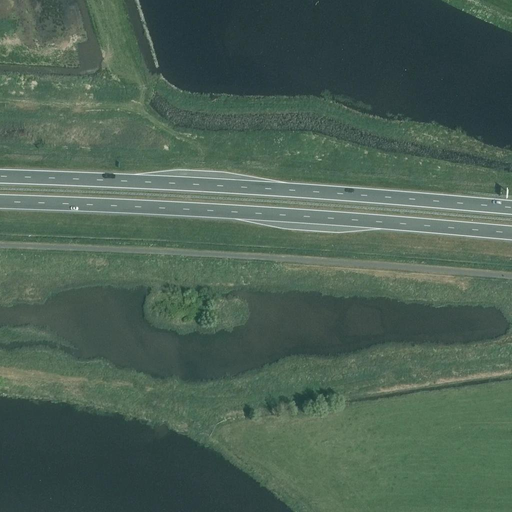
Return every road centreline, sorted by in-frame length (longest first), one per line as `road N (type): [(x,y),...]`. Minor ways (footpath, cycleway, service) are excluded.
road 1 (trunk): [(0,201),(511,233)]
road 2 (trunk): [(511,207),(0,176)]
